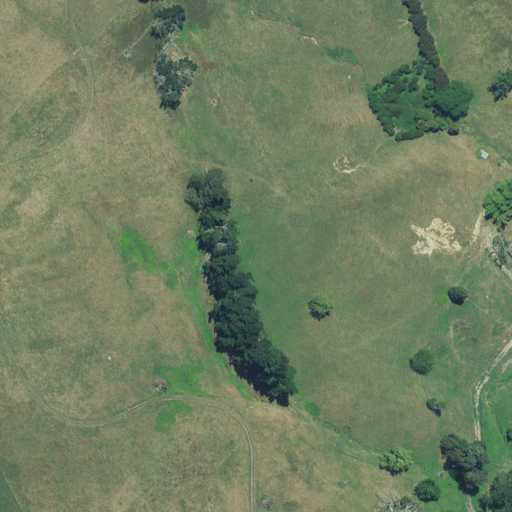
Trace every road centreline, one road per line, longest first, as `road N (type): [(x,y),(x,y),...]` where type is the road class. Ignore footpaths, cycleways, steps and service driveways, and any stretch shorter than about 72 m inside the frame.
road 1 (track): [(261,511),(248,432),(210,402),(160,395),(102,418),(43,403),(6,360),(0,340)]
road 2 (track): [(0,163),(68,135),(92,100),(74,25),(78,0)]
